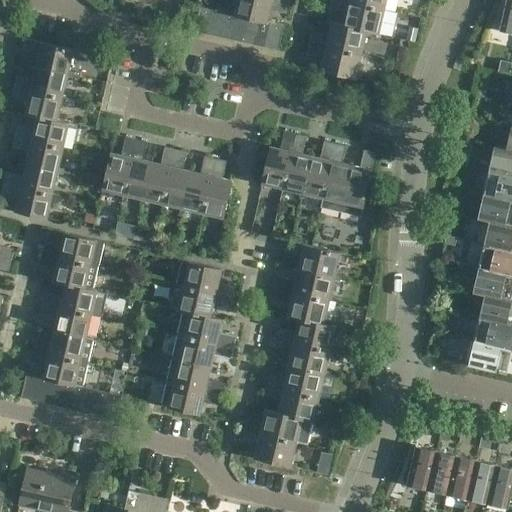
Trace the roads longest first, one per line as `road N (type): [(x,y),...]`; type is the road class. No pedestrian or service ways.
road 1 (residential): [(218,475),(245,376),(252,274),(237,259),(249,197),(247,137)]
road 2 (residential): [(399,368),(419,134)]
road 3 (residential): [(218,475),(198,453),(0,406)]
road 4 (residential): [(247,137),(137,112),(156,32)]
road 5 (residential): [(419,134),(255,94)]
road 6 (residential): [(343,505),(371,465),(399,368)]
road 7 (residential): [(419,134),(467,0)]
road 8 (residential): [(218,475),(231,490),(325,509),(343,505)]
